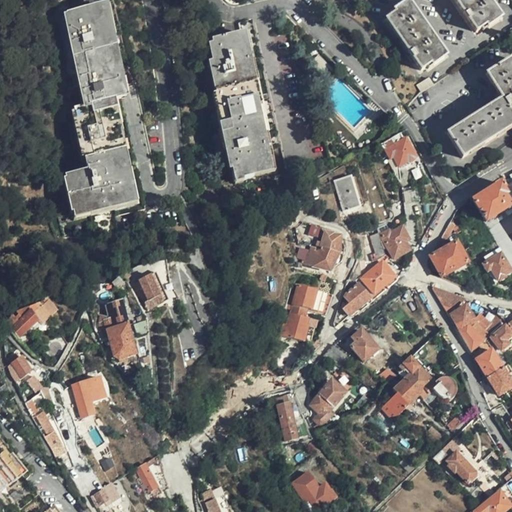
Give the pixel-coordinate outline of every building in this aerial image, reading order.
[(348,9),(351,6),(346,0),(328,0),(332,5),(339,9),(348,9)] [(501,18),(487,0),(452,0),(475,32),(485,26),(487,29),(501,18)] [(446,56),(408,1),(393,10),(395,13),(386,20),(421,69),(429,64),(431,66),(446,56)] [(110,100),(120,98),(106,37),(119,33),(111,2),(99,4),(100,10),(85,14),(83,8),(64,12),(85,105),(73,108),(88,171),(66,177),(74,211),(115,202),(132,199),(110,100)] [(270,171),(285,167),(252,21),(239,24),(240,32),(252,81),(249,82),(268,165),(270,171)] [(254,169),(268,165),(249,82),(252,81),(240,32),(223,37),(220,28),(209,31),(214,51),(211,52),(213,59),(210,60),(216,88),(214,89),(235,178),(255,174),(254,169)] [(120,98),(133,95),(119,33),(106,37),(120,98)] [(328,64),(319,52),(311,58),(321,70),(328,64)] [(511,62),(510,60),(486,74),(501,100),(447,133),(462,158),(511,127),(511,62)] [(416,86),(420,93),(433,85),(428,78),(416,86)] [(146,208),(120,98),(110,100),(132,199),(115,202),(118,214),(146,208)] [(378,118),(384,112),(376,104),(370,109),(378,118)] [(218,152),(224,151),(222,136),(216,137),(218,152)] [(413,158),(404,141),(394,146),(390,141),(381,146),(389,159),(392,158),(397,167),(405,163),(408,163),(412,161),(412,159),(413,158)] [(359,207),(350,177),(333,182),(342,213),(359,207)] [(511,245),(494,217),(511,205),(511,191),(509,188),(505,190),(500,184),(472,201),(484,221),(482,222),(499,248),(511,269),(511,245)] [(308,235),(322,235),(323,225),(308,225),(308,235)] [(408,251),(404,242),(408,240),(401,227),(390,233),(389,231),(381,234),(382,240),(393,259),(408,251)] [(330,272),(339,252),(339,236),(333,235),(332,234),(324,232),(321,244),(317,253),(313,252),(312,255),(309,254),(305,264),(330,272)] [(386,256),(378,233),(369,236),(374,251),(369,252),(370,260),(378,260),(380,258),(381,261),(382,263),(389,257),(386,256)] [(466,263),(455,243),(429,256),(440,277),(466,263)] [(496,250),(488,254),(491,259),(482,264),(487,272),(491,270),(497,280),(511,272),(500,254),(498,255),(496,250)] [(382,263),(381,261),(362,278),(374,292),(394,276),(382,263)] [(159,296),(149,276),(138,282),(139,284),(136,285),(139,291),(142,289),(149,301),(159,296)] [(322,277),(317,288),(317,289),(333,294),(336,281),(322,277)] [(317,289),(317,288),(300,283),(294,302),(307,307),(312,308),(317,289)] [(370,296),(359,283),(345,294),(344,297),(349,302),(336,313),(332,324),(335,326),(370,296)] [(430,286),(447,313),(450,311),(451,308),(452,306),(464,299),(430,286)] [(333,294),(317,289),(312,308),(311,310),(326,314),(333,294)] [(99,316),(95,333),(106,330),(127,325),(120,302),(105,306),(107,314),(111,313),(112,320),(105,321),(105,316),(99,316)] [(307,307),(294,302),(293,306),(297,308),(296,313),(304,315),(307,307)] [(13,317),(11,316),(6,321),(20,336),(27,331),(37,321),(41,325),(57,310),(50,303),(46,306),(45,305),(18,313),(13,317)] [(451,314),(458,326),(460,329),(467,323),(483,341),(488,337),(464,306),(451,314)] [(511,310),(498,308),(498,314),(511,331),(511,310)] [(304,315),(296,313),(289,335),(303,340),(307,325),(306,325),(309,317),(304,315)] [(37,321),(27,331),(30,334),(41,325),(37,321)] [(148,322),(134,323),(136,339),(149,338),(148,322)] [(467,323),(460,329),(458,331),(471,351),(483,341),(467,323)] [(127,325),(106,330),(110,345),(131,339),(127,325)] [(511,336),(505,327),(491,338),(500,350),(508,345),(505,340),(511,336)] [(378,349),(360,329),(351,338),(354,342),(349,346),(363,361),(378,349)] [(446,340),(440,329),(430,339),(435,348),(446,340)] [(110,345),(104,347),(111,357),(113,356),(119,359),(135,355),(131,339),(110,345)] [(350,355),(334,343),(323,354),(338,366),(350,355)] [(475,360),(486,377),(500,368),(490,351),(475,360)] [(9,357),(13,364),(19,376),(21,378),(30,372),(22,358),(20,359),(16,353),(9,357)] [(410,358),(401,366),(399,367),(401,369),(398,373),(404,379),(418,395),(421,397),(430,391),(437,398),(440,400),(443,400),(446,399),(450,395),(451,393),(450,389),(439,377),(434,381),(410,358)] [(13,364),(8,367),(10,373),(13,380),(19,376),(13,364)] [(510,372),(505,365),(500,368),(486,377),(498,396),(511,386),(511,385),(506,375),(510,372)] [(389,368),(382,373),(387,380),(394,376),(389,368)] [(37,396),(40,390),(32,378),(27,382),(37,396)] [(105,397),(100,378),(85,382),(90,402),(105,397)] [(407,405),(418,395),(404,379),(392,390),(395,394),(385,403),(395,416),(407,405)] [(329,409),(345,392),(331,380),(327,383),(310,403),(319,413),(314,418),(319,424),(332,413),(329,409)] [(485,399),(488,407),(493,405),(491,396),(485,399)] [(296,437),(288,404),(286,398),(275,400),(276,406),(285,440),(296,437)] [(25,403),(28,410),(35,406),(32,399),(25,403)] [(391,419),(395,416),(385,403),(380,407),(391,419)] [(50,446),(56,458),(63,454),(59,444),(62,442),(43,412),(32,419),(50,446)] [(446,454),(441,459),(448,466),(449,464),(446,461),(455,452),(458,449),(450,441),(442,448),(446,454)] [(0,490),(10,483),(21,474),(0,447),(0,490)] [(432,458),(437,463),(441,459),(446,454),(442,448),(432,458)] [(474,472),(455,452),(446,461),(449,464),(448,466),(454,472),(455,471),(467,482),(474,476),(474,472)] [(144,463),(134,469),(147,492),(157,486),(144,463)] [(511,475),(511,471),(511,470),(502,478),(505,482),(511,475)] [(291,482),(301,496),(305,501),(307,499),(314,509),(336,496),(330,489),(328,490),(323,483),(317,487),(308,472),(291,482)] [(32,511),(48,511),(50,511),(21,474),(10,483),(32,511)] [(490,491),(484,482),(478,487),(485,496),(490,491)] [(0,492),(15,511),(32,511),(10,483),(0,490),(0,492)] [(219,511),(210,489),(201,492),(203,499),(199,500),(204,511),(219,511)] [(104,490),(91,497),(96,508),(109,501),(104,490)] [(502,511),(510,506),(505,499),(500,493),(475,511),(476,511),(502,511)] [(305,501),(301,496),(297,498),(300,504),(305,501)]
